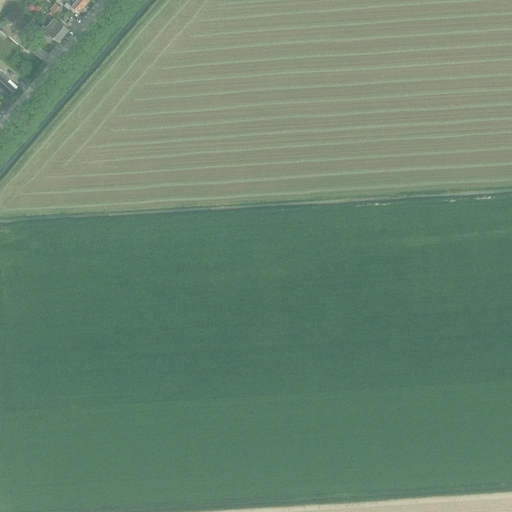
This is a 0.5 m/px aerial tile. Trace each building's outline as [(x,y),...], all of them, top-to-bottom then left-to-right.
[(63,0),(72,7),(79,13),(89,2),(86,0),(63,0)] [(57,5),(51,11),(57,17),(63,10),(57,5)] [(50,35),(49,35),(58,43),(69,31),(55,18),(45,30),(50,35)] [(30,53),(37,45),(32,40),(25,48),(30,53)] [(48,55),(41,48),(39,47),(34,53),(43,61),(48,55)] [(0,72),(0,88),(1,89),(1,88),(10,96),(15,90),(7,83),(9,80),(0,72)]
